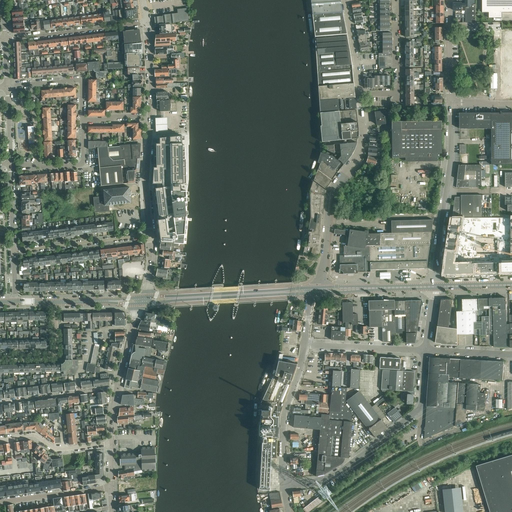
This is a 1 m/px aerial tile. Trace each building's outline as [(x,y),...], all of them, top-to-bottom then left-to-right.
[(311,0),(313,18),(343,14),(340,1),(339,0),(311,0)] [(460,0),(460,4),(454,4),(454,10),(462,10),(462,7),(465,7),(465,23),(476,22),(476,4),(475,4),(474,0),(465,1),(465,0),(460,0)] [(499,18),(499,13),(502,12),(502,13),(509,12),(509,13),(509,12),(511,12),(511,0),(482,0),(482,7),(483,12),(482,12),(482,13),(483,13),(483,12),(488,12),(488,18),(489,18),(495,18),(502,18),(499,18)] [(188,4),(150,6),(154,22),(189,20),(188,4)] [(120,20),(135,18),(135,14),(137,14),(136,8),(119,10),(120,20)] [(347,34),(343,14),(313,18),(315,36),(315,37),(316,54),(319,101),(320,113),(339,111),(339,110),(343,109),(342,99),(344,98),(345,109),(356,109),(355,97),(354,83),(352,65),(350,52),(347,34)] [(362,17),(354,19),(355,24),(363,22),(366,22),(365,18),(366,18),(366,16),(363,16),(364,17),(362,17)] [(32,29),(34,29),(34,30),(40,29),(39,20),(31,21),(32,29)] [(50,21),(43,21),(43,20),(40,20),(41,27),(44,27),(44,29),(50,28),(50,21)] [(159,25),(160,34),(172,33),(172,31),(174,31),(174,29),(174,28),(173,26),(172,26),(171,26),(171,24),(159,25)] [(124,42),(121,42),(122,44),(124,44),(125,44),(132,44),(141,43),(141,42),(141,41),(140,35),(138,30),(134,30),(126,31),(123,31),(124,42)] [(156,35),(155,47),(170,46),(170,41),(172,41),(173,41),(176,41),(176,34),(156,35)] [(511,37),(503,37),(503,95),(511,94),(511,37)] [(38,49),(38,44),(35,45),(35,42),(28,43),(29,50),(33,49),(33,56),(39,55),(38,49)] [(121,45),(122,54),(127,53),(132,53),(141,54),(142,54),(142,43),(132,44),(125,44),(121,45)] [(433,53),(435,53),(441,53),(441,47),(439,47),(439,45),(433,45),(434,47),(433,47),(433,53)] [(155,48),(155,55),(172,54),(171,47),(155,48)] [(379,57),(385,57),(389,57),(389,54),(392,54),(392,49),(382,49),(383,54),(379,54),(379,57)] [(82,71),(81,61),(80,51),(74,51),(74,58),(78,58),(79,64),(76,64),(76,72),(77,72),(78,72),(79,72),(80,71),(82,71)] [(132,53),(127,53),(127,67),(141,66),(141,61),(140,61),(140,60),(141,60),(141,54),(132,53)] [(169,68),(169,70),(171,70),(171,71),(171,74),(173,73),(173,68),(179,68),(179,64),(179,61),(178,60),(179,60),(178,60),(178,58),(174,58),(174,60),(171,60),(172,65),(161,66),(162,69),(169,68)] [(140,68),(128,68),(128,75),(132,74),(133,81),(142,80),(143,79),(143,77),(142,76),(142,74),(140,74),(140,68)] [(108,71),(100,72),(100,70),(94,70),(94,71),(95,72),(96,72),(96,73),(95,73),(95,74),(96,75),(96,76),(95,76),(96,77),(96,78),(96,79),(105,78),(108,78),(108,71)] [(156,93),(157,100),(167,100),(167,99),(168,98),(168,97),(167,96),(167,91),(157,92),(156,93)] [(160,112),(165,111),(171,111),(170,100),(157,101),(157,109),(160,108),(160,112)] [(375,112),(377,125),(385,124),(384,117),(386,117),(385,114),(384,114),(383,108),(377,109),(377,112),(375,112)] [(356,110),(320,113),(322,126),(320,126),(322,142),(358,139),(359,135),(358,131),(359,131),(358,122),(357,123),(356,110)] [(501,113),(498,113),(460,113),(460,129),(492,129),(492,165),(511,164),(511,112),(510,113),(504,114),(501,111),(501,113)] [(167,118),(155,118),(155,131),(167,131),(167,118)] [(392,158),(437,157),(439,157),(439,153),(441,153),(441,121),(391,121),(392,158)] [(152,183),(152,184),(156,184),(157,188),(155,188),(156,192),(156,196),(157,200),(157,204),(158,208),(158,212),(159,216),(159,219),(158,220),(158,224),(159,228),(159,232),(160,239),(160,242),(161,243),(174,243),(175,244),(170,191),(181,191),(181,183),(186,183),(185,145),(182,145),(182,143),(182,140),(182,136),(159,138),(159,140),(160,144),(157,144),(156,144),(156,148),(156,151),(156,156),(156,159),(156,164),(156,167),(155,167),(154,167),(153,172),(153,175),(153,180),(152,183)] [(357,142),(340,144),(341,156),(338,160),(333,156),(331,156),(321,153),(318,163),(320,164),(314,180),(325,189),(330,183),(338,172),(344,165),(346,162),(349,159),(352,155),(354,151),(355,147),(357,143),(357,142)] [(120,146),(108,147),(98,148),(101,186),(135,183),(136,168),(137,168),(138,168),(138,167),(138,166),(138,165),(137,165),(137,159),(140,158),(141,144),(119,146),(120,146)] [(335,153),(334,145),(326,146),(327,154),(335,153)] [(380,163),(381,160),(368,156),(368,157),(367,158),(367,159),(366,162),(375,165),(376,162),(380,163)] [(459,165),(458,173),(465,174),(476,174),(476,171),(482,171),(482,165),(459,165)] [(466,182),(461,181),(457,181),(456,188),(482,187),(482,171),(476,171),(476,174),(476,179),(466,179),(466,182)] [(77,172),(76,172),(74,172),(73,172),(71,173),(72,183),(81,182),(80,176),(77,176),(77,172)] [(461,180),(461,181),(466,182),(466,179),(476,179),(476,174),(465,174),(458,173),(457,179),(461,180)] [(378,188),(386,188),(387,177),(379,177),(378,188)] [(310,192),(311,214),(311,218),(309,230),(311,230),(307,246),(305,246),(303,254),(310,255),(319,256),(322,215),(324,196),(323,196),(325,190),(313,181),(309,192),(310,192)] [(104,190),(103,190),(104,190),(104,196),(104,197),(94,198),(95,212),(95,213),(96,212),(109,211),(109,210),(109,206),(109,205),(131,203),(131,202),(130,197),(131,197),(130,193),(129,188),(130,188),(130,187),(129,187),(127,188),(126,187),(126,188),(107,190),(107,189),(106,190),(104,190)] [(181,191),(170,191),(175,244),(183,244),(184,244),(186,216),(184,202),(186,202),(186,191),(181,191)] [(453,214),(453,217),(473,217),(481,217),(482,195),(461,195),(461,197),(455,197),(453,214)] [(34,220),(35,224),(42,224),(43,224),(43,223),(43,213),(38,213),(39,220),(34,220)] [(511,217),(453,218),(445,274),(511,271),(511,217)] [(339,234),(346,235),(348,237),(347,246),(343,246),(344,255),(340,255),(340,274),(348,274),(349,273),(349,272),(351,272),(351,276),(353,276),(353,272),(370,272),(370,270),(426,268),(430,244),(430,240),(431,237),(431,232),(433,220),(391,221),(391,233),(368,234),(368,230),(364,230),(364,232),(350,229),(349,231),(336,229),(335,229),(335,230),(334,231),(334,232),(334,233),(334,234),(339,234)] [(169,256),(169,260),(170,260),(171,260),(175,261),(176,252),(163,251),(163,252),(162,252),(162,254),(163,254),(162,255),(169,256)] [(161,267),(169,268),(170,260),(169,260),(162,259),(162,262),(162,263),(161,264),(162,265),(161,267)] [(239,305),(243,284),(242,284),(241,283),(239,283),(238,284),(234,305),(234,306),(236,307),(238,307),(239,305)] [(219,307),(223,285),(223,284),(221,284),(212,284),(212,285),(207,306),(208,308),(209,308),(211,308),(218,308),(219,307)] [(486,329),(487,335),(494,335),(494,347),(510,348),(510,324),(507,324),(506,307),(506,298),(493,298),(489,299),(489,306),(489,309),(490,329),(486,329)] [(462,299),(463,311),(457,311),(458,335),(474,334),(474,330),(474,322),(477,322),(477,311),(478,311),(477,299),(462,299)] [(479,310),(489,309),(489,306),(489,299),(479,299),(479,310)] [(405,301),(406,333),(406,343),(415,343),(422,300),(405,301)] [(442,300),(438,326),(449,328),(453,300),(442,300)] [(382,327),(382,339),(380,339),(380,341),(382,341),(382,342),(395,342),(394,301),(368,302),(369,327),(382,327)] [(395,333),(406,333),(405,301),(397,301),(394,301),(395,333)] [(351,322),(351,325),(358,325),(358,314),(353,314),(352,302),(342,302),(343,323),(351,322)] [(80,313),(80,319),(84,319),(85,320),(88,320),(88,328),(90,328),(90,331),(92,331),(92,328),(92,320),(91,320),(91,313),(88,313),(87,313),(85,313),(84,313),(80,313)] [(145,321),(154,322),(155,317),(163,319),(163,315),(160,315),(160,316),(157,315),(156,315),(146,313),(145,317),(144,317),(144,319),(144,320),(145,320),(145,321)] [(490,316),(479,316),(479,322),(477,322),(474,322),(474,330),(479,329),(480,335),(487,335),(486,329),(490,329),(490,316)] [(156,327),(153,327),(150,326),(151,322),(142,321),(141,321),(138,329),(152,331),(152,329),(156,330),(156,327)] [(360,326),(360,334),(361,334),(363,334),(366,334),(366,330),(369,330),(369,326),(366,325),(366,326),(360,326)] [(331,339),(345,340),(345,328),(331,326),(331,339)] [(457,329),(449,328),(438,326),(436,343),(441,344),(458,345),(457,329)] [(135,345),(139,345),(152,346),(155,346),(155,349),(167,351),(168,342),(153,340),(153,339),(153,338),(138,337),(137,337),(135,345)] [(138,352),(135,352),(134,352),(133,353),(132,354),(132,355),(132,356),(131,359),(130,364),(129,368),(137,371),(137,370),(138,366),(141,367),(141,366),(145,366),(164,370),(165,370),(167,362),(150,358),(152,346),(139,345),(138,352)] [(260,425),(259,435),(262,435),(262,437),(261,455),(260,464),(259,489),(269,490),(271,460),(271,457),(276,457),(276,458),(276,456),(277,439),(277,438),(276,438),(276,436),(277,436),(278,426),(278,416),(280,416),(280,415),(282,408),(283,405),(285,400),(287,394),(290,385),(291,381),(297,364),(288,362),(282,361),(283,354),(279,354),(278,361),(276,370),(275,375),(274,375),(273,377),(272,378),(272,379),(273,380),(272,380),(271,381),(271,382),(271,383),(272,383),(270,386),(269,386),(261,402),(260,425)] [(368,355),(367,363),(372,363),(372,369),(374,370),(374,365),(375,356),(373,356),(368,355)] [(430,358),(429,369),(441,370),(441,374),(449,375),(449,377),(460,377),(461,359),(450,359),(430,358)] [(69,375),(70,375),(75,375),(78,368),(78,367),(78,359),(72,360),(65,360),(65,362),(63,364),(61,364),(62,371),(63,376),(66,376),(69,375)] [(504,362),(461,359),(460,377),(460,378),(481,379),(503,380),(504,362)] [(113,364),(101,362),(101,364),(105,364),(104,368),(107,369),(111,370),(112,370),(113,364)] [(95,369),(95,367),(96,365),(95,365),(90,364),(87,363),(86,371),(94,373),(94,372),(95,369)] [(126,379),(124,388),(131,389),(131,388),(134,388),(134,385),(141,387),(142,377),(145,366),(141,366),(141,367),(138,366),(137,370),(137,371),(129,368),(128,368),(126,379)] [(164,370),(145,366),(142,377),(155,380),(157,373),(164,374),(164,370)] [(429,374),(429,381),(439,382),(441,382),(441,374),(441,370),(429,369),(429,373),(429,374)] [(413,392),(414,372),(382,370),(381,389),(389,390),(413,392)] [(439,382),(437,407),(447,407),(449,383),(449,377),(449,375),(441,374),(441,382),(439,382)] [(159,381),(155,380),(142,377),(141,387),(140,389),(146,390),(146,392),(149,393),(150,391),(156,392),(159,381)] [(427,406),(437,407),(439,382),(429,381),(427,406)] [(449,383),(447,407),(457,408),(457,403),(458,383),(449,383)] [(468,384),(458,383),(457,403),(467,404),(468,384)] [(468,384),(467,404),(467,410),(476,410),(478,393),(478,384),(468,384)] [(321,417),(320,430),(316,476),(317,476),(318,476),(324,474),(338,466),(341,464),(342,463),(343,462),(344,461),(344,460),(344,459),(344,457),(349,458),(352,422),(351,422),(352,414),(352,413),(345,404),(347,388),(332,387),(331,395),(326,395),(326,402),(320,402),(318,414),(321,414),(321,417)] [(381,420),(371,407),(359,391),(346,401),(375,437),(387,427),(387,428),(387,427),(381,420)] [(478,393),(476,410),(485,411),(486,391),(485,391),(484,393),(480,393),(478,393)] [(406,401),(407,401),(406,404),(412,404),(413,395),(410,394),(410,392),(404,392),(403,400),(406,401)] [(299,400),(301,400),(319,401),(319,394),(313,394),(301,393),(301,394),(300,394),(299,397),(299,400)] [(122,395),(121,403),(122,403),(122,404),(126,404),(127,405),(129,405),(130,405),(137,405),(144,404),(144,399),(136,398),(135,395),(134,395),(134,394),(126,395),(122,395)] [(386,396),(371,407),(381,420),(386,416),(385,415),(388,413),(394,422),(402,416),(386,396)] [(319,401),(301,400),(301,404),(305,404),(305,410),(301,410),(301,407),(293,407),(293,408),(292,408),(292,410),(293,410),(293,411),(292,411),(292,413),(310,413),(312,413),(312,416),(318,416),(318,414),(319,401)] [(457,403),(457,408),(455,426),(466,422),(467,410),(467,404),(457,403)] [(437,407),(427,406),(424,439),(455,426),(457,408),(447,407),(437,407)] [(103,407),(93,408),(93,415),(103,414),(103,407)] [(120,408),(119,416),(134,414),(134,411),(135,410),(134,409),(133,409),(133,407),(130,407),(120,408)] [(118,423),(118,424),(128,423),(128,422),(128,420),(134,419),(134,420),(143,419),(143,417),(151,417),(151,413),(151,411),(148,412),(148,413),(143,414),(119,416),(118,416),(118,423)] [(293,427),(320,430),(321,417),(295,415),(293,427)] [(28,422),(29,430),(33,429),(36,430),(35,428),(40,422),(39,420),(38,420),(38,421),(37,420),(33,421),(28,422)] [(36,430),(40,433),(45,426),(43,425),(40,422),(35,428),(36,430)] [(87,426),(88,435),(96,434),(97,433),(96,431),(104,430),(104,425),(99,426),(99,425),(96,425),(87,426)] [(40,433),(45,437),(48,432),(50,430),(47,428),(45,426),(40,433)] [(49,433),(45,437),(54,444),(55,443),(54,438),(54,437),(49,433)] [(32,451),(36,454),(41,447),(39,446),(39,445),(37,444),(32,451)] [(41,447),(36,454),(41,457),(45,450),(43,448),(43,449),(41,447)] [(125,465),(125,470),(134,468),(135,474),(142,472),(142,471),(143,471),(145,471),(148,471),(150,471),(149,471),(153,470),(153,471),(154,471),(154,470),(155,470),(156,470),(155,463),(156,462),(156,463),(156,454),(156,455),(155,455),(155,449),(153,449),(153,448),(152,448),(152,449),(149,449),(147,449),(144,449),(142,449),(141,449),(141,454),(136,454),(136,453),(121,454),(121,459),(120,459),(120,458),(120,459),(120,465),(125,465)] [(95,457),(95,460),(103,460),(103,453),(101,453),(98,453),(98,450),(88,451),(88,453),(96,453),(96,457),(95,457)] [(40,460),(44,463),(48,457),(48,456),(47,455),(46,455),(44,454),(40,460)] [(511,511),(511,454),(477,466),(490,511),(511,511)] [(47,470),(50,470),(50,468),(52,460),(51,459),(51,458),(50,457),(49,457),(48,457),(44,463),(43,466),(47,468),(47,470)] [(134,468),(125,470),(119,471),(118,478),(123,479),(127,480),(127,479),(132,479),(131,476),(135,475),(135,474),(134,468)] [(69,474),(73,473),(74,479),(75,479),(75,480),(81,479),(81,478),(80,471),(80,469),(68,471),(69,474)] [(96,469),(96,475),(95,475),(95,479),(103,478),(103,469),(96,469)] [(62,482),(63,491),(70,490),(69,485),(70,485),(70,481),(62,482)] [(121,488),(120,488),(120,494),(132,493),(131,487),(131,485),(121,486),(121,488)] [(442,488),(444,511),(462,511),(464,511),(462,497),(465,496),(464,486),(442,488)] [(89,499),(90,509),(94,508),(93,500),(94,500),(95,500),(96,500),(101,499),(101,498),(102,497),(102,495),(101,495),(101,492),(88,494),(89,499)] [(303,509),(305,511),(308,511),(323,501),(319,496),(303,509)] [(61,497),(53,498),(54,505),(62,504),(61,497)] [(281,498),(271,500),(272,508),(282,506),(281,498)]
